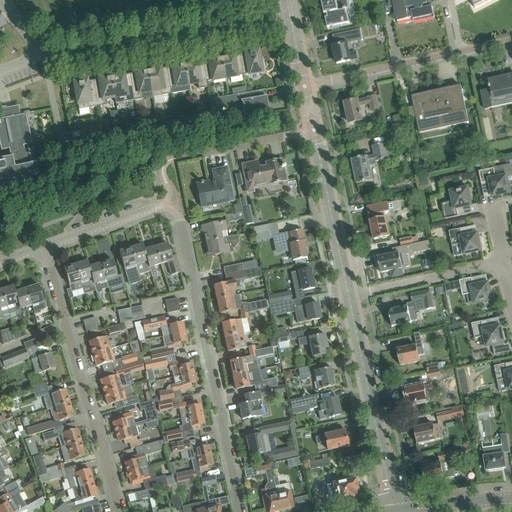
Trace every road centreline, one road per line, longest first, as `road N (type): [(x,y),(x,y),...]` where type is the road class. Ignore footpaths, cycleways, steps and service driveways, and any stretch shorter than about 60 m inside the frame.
road 1 (residential): [(2,0),(48,54),(289,14)]
road 2 (residential): [(241,511),(174,208)]
road 3 (residential): [(116,511),(42,247)]
road 4 (residential): [(393,511),(348,294)]
road 5 (residential): [(304,85),(511,40)]
road 6 (residential): [(348,294),(313,130)]
road 7 (residential): [(348,294),(502,263)]
road 8 (residential): [(42,247),(153,207),(174,208)]
road 9 (residential): [(179,158),(313,130)]
